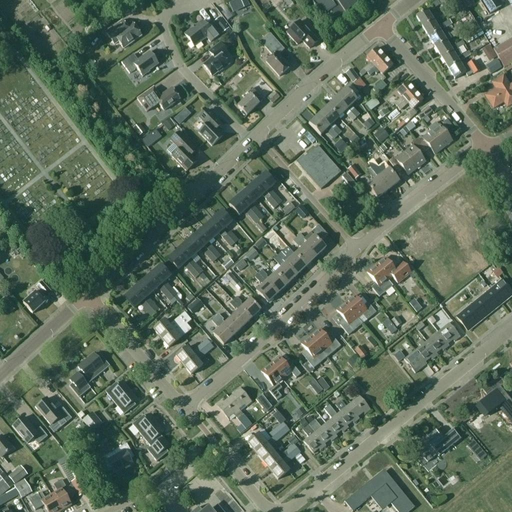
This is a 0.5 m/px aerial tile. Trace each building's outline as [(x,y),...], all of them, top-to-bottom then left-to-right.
[(245,0),(235,0),(228,3),(233,14),(249,6),(245,0)] [(282,14),(290,7),(283,0),(276,7),(282,14)] [(309,0),(322,17),(323,16),(328,24),(358,4),(355,0),(309,0)] [(446,0),(442,0),(440,2),(446,10),(451,7),(446,0)] [(488,15),(501,7),(496,0),(482,0),(484,3),(481,4),(488,15)] [(498,60),(502,67),(503,67),(503,69),(511,63),(511,0),(507,0),(511,7),(511,39),(493,50),(498,60)] [(439,32),(426,11),(426,10),(415,17),(415,18),(416,17),(428,38),(439,32)] [(228,29),(220,18),(213,23),(221,34),(228,29)] [(126,27),(122,22),(125,20),(124,20),(105,33),(114,45),(118,42),(123,49),(141,36),(131,23),(126,27)] [(202,21),(184,35),(194,47),(206,38),(210,43),(220,35),(212,24),(207,28),(202,21)] [(309,50),(317,42),(300,22),(286,34),(297,45),(301,41),(309,50)] [(485,32),(494,27),(492,23),(483,28),(485,32)] [(464,40),(467,45),(483,35),(480,30),(464,40)] [(428,38),(435,49),(445,42),(458,35),(455,31),(449,35),(448,34),(442,37),(439,32),(428,38)] [(226,38),(231,44),(236,40),(232,33),(226,38)] [(95,34),(89,37),(92,43),(98,40),(95,34)] [(260,43),(272,57),(265,63),(279,77),(289,68),(278,56),(284,50),(270,34),(260,43)] [(455,45),(449,48),(445,42),(435,49),(441,59),(452,53),(464,45),(462,42),(455,46),(455,45)] [(228,65),(222,58),(227,54),(219,44),(208,52),(213,58),(203,65),(212,77),(222,70),(228,65)] [(488,46),(483,50),(486,55),(492,52),(488,46)] [(361,77),(366,73),(384,58),(376,49),(366,58),(372,64),(370,66),(369,65),(359,74),(361,77)] [(138,61),(133,55),(121,63),(129,74),(136,69),(142,77),(149,72),(148,72),(158,65),(149,53),(138,61)] [(441,59),(454,80),(465,74),(467,77),(473,74),(473,75),(480,71),(474,61),(462,68),(458,63),(452,53),(441,59)] [(384,58),(366,73),(369,77),(374,73),(376,75),(379,72),(382,76),(392,67),(384,58)] [(108,59),(101,62),(104,67),(111,64),(108,59)] [(502,67),(498,60),(484,68),(488,76),(502,67)] [(353,83),(358,80),(359,79),(351,69),(345,74),(353,83)] [(491,84),(495,90),(485,97),(493,109),(503,103),(507,108),(511,104),(511,84),(509,87),(503,77),(491,84)] [(251,89),(247,94),(249,96),(237,107),(246,116),(262,101),(262,100),(272,91),(261,80),(251,89)] [(363,87),(358,80),(353,83),(359,91),(363,87)] [(372,90),(377,94),(386,86),(382,82),(372,90)] [(399,100),(394,104),(397,108),(414,92),(406,83),(397,92),(403,99),(401,101),(399,100)] [(336,98),(356,119),(359,115),(353,109),(352,110),(350,107),(357,101),(356,101),(360,97),(357,94),(359,92),(350,84),(345,89),(344,89),(345,89),(336,98)] [(158,104),(163,112),(179,100),(171,89),(160,97),(158,94),(154,97),(150,91),(137,100),(141,106),(148,102),(153,108),(158,104)] [(397,108),(400,111),(405,106),(404,105),(406,103),(412,110),(422,101),(414,92),(397,108)] [(346,115),(353,122),(356,119),(336,98),(327,107),(338,119),(345,112),(347,115),(346,115)] [(374,99),(366,105),(370,111),(379,105),(374,99)] [(334,127),(332,125),(338,119),(327,107),(318,116),(338,136),(341,133),(335,127),(334,127)] [(424,125),(430,120),(427,117),(432,112),(428,107),(417,117),(421,122),(424,125)] [(189,108),(175,120),(180,126),(194,114),(189,108)] [(384,110),(383,110),(378,114),(382,119),(390,113),(386,109),(384,110)] [(205,126),(198,133),(211,147),(222,137),(217,131),(222,126),(207,111),(199,118),(205,126)] [(411,111),(406,119),(411,123),(417,116),(411,111)] [(328,133),(334,139),(338,136),(318,116),(309,124),(308,124),(320,136),(326,130),(329,132),(328,133)] [(132,128),(139,136),(145,132),(139,123),(132,128)] [(431,133),(443,149),(451,142),(439,126),(431,133)] [(405,128),(400,132),(404,137),(408,132),(405,128)] [(373,138),(379,145),(387,138),(381,131),(373,138)] [(170,141),(173,145),(166,151),(186,172),(197,162),(191,156),(196,150),(179,133),(170,141)] [(424,152),(429,149),(434,155),(443,149),(431,133),(422,139),(420,137),(415,141),(424,152)] [(348,141),(354,147),(360,141),(354,136),(348,141)] [(424,152),(415,141),(410,145),(412,147),(404,154),(416,169),(424,163),(419,156),(424,152)] [(341,154),(348,148),(344,144),(337,151),(341,154)] [(306,174),(308,173),(322,189),(340,173),(340,172),(340,173),(317,147),(299,163),(298,161),(297,162),(305,170),(304,171),(306,174)] [(402,169),(407,176),(416,169),(404,154),(395,160),(393,158),(388,162),(397,173),(402,169)] [(379,161),(383,166),(388,161),(384,156),(379,161)] [(347,170),(355,179),(360,175),(353,166),(347,170)] [(388,191),(398,183),(388,170),(380,175),(378,173),(379,172),(375,166),(371,169),(388,191)] [(367,186),(377,199),(388,191),(371,169),(367,172),(371,178),(372,177),(374,180),(367,186)] [(277,206),(281,203),(269,189),(275,185),(265,174),(256,182),(265,193),(277,206)] [(346,174),(342,178),(351,188),(356,185),(346,174)] [(277,206),(265,193),(256,182),(247,189),(257,201),(262,196),(266,201),(274,210),(277,206)] [(247,189),(238,197),(260,222),(263,219),(251,205),(257,201),(247,189)] [(466,192),(454,202),(462,212),(474,202),(466,192)] [(238,197),(229,205),(239,216),(244,212),(256,225),(260,222),(238,197)] [(454,202),(441,212),(450,222),(462,212),(454,202)] [(474,202),(462,212),(470,222),(483,212),(474,202)] [(291,204),(282,211),(286,215),(295,208),(291,204)] [(302,220),(310,213),(303,205),(295,213),(302,220)] [(212,220),(222,231),(231,223),(221,212),(212,220)] [(462,212),(450,222),(458,232),(470,222),(462,212)] [(483,212),(470,222),(479,232),(491,222),(483,212)] [(234,245),(226,236),(222,231),(212,220),(203,228),(213,239),(218,235),(222,239),(230,248),(234,245)] [(255,227),(262,234),(266,230),(259,222),(255,227)] [(470,222),(458,232),(466,242),(479,232),(470,222)] [(491,222),(479,232),(487,243),(499,232),(491,222)] [(305,240),(300,235),(296,238),(315,258),(325,249),(319,243),(327,235),(318,226),(311,232),(312,235),(313,237),(306,243),(304,241),(305,240)] [(194,236),(204,247),(208,251),(216,260),(220,257),(212,248),(208,243),(213,239),(203,228),(194,236)] [(421,228),(412,236),(426,253),(436,245),(438,249),(443,245),(437,238),(432,241),(421,228)] [(230,232),(226,236),(234,245),(238,241),(230,232)] [(479,232),(466,242),(475,253),(487,243),(479,232)] [(204,247),(194,236),(186,243),(195,255),(204,247)] [(412,236),(402,244),(413,257),(408,260),(414,268),(419,264),(416,261),(426,253),(412,236)] [(298,246),(301,249),(294,255),(306,267),(315,258),(296,238),(292,242),(297,247),(298,246)] [(255,249),(259,254),(267,247),(262,242),(255,249)] [(186,243),(177,251),(198,276),(202,273),(190,259),(195,255),(186,243)] [(270,248),(276,254),(279,251),(273,245),(270,248)] [(177,251),(168,259),(177,270),(183,266),(195,279),(198,276),(177,251)] [(208,251),(204,254),(212,264),(216,260),(208,251)] [(258,256),(253,251),(249,254),(254,259),(258,256)] [(481,252),(469,261),(479,273),(491,264),(481,252)] [(21,264),(27,260),(22,253),(16,257),(21,264)] [(286,258),(281,253),(277,256),(296,277),(306,267),(294,255),(287,261),(285,259),(286,258)] [(296,277),(277,256),(273,260),(278,265),(279,264),(282,267),(275,273),(287,286),(296,277)] [(221,266),(226,271),(233,264),(229,259),(221,266)] [(388,281),(392,278),(397,285),(411,274),(401,263),(393,269),(384,259),(375,266),(388,281)] [(235,267),(239,272),(247,266),(242,260),(235,267)] [(173,299),(177,295),(165,282),(170,277),(160,266),(151,274),(173,299)] [(379,298),(392,287),(388,281),(375,266),(366,273),(375,284),(370,288),(379,298)] [(491,273),(496,279),(502,274),(497,268),(491,273)] [(262,271),(258,275),(277,295),(287,286),(275,273),(268,280),(266,277),(267,276),(262,271)] [(225,278),(234,288),(239,283),(230,273),(225,278)] [(157,288),(169,302),(173,299),(151,274),(142,282),(152,293),(157,288)] [(258,275),(254,278),(259,283),(260,283),(262,285),(255,292),(267,304),(277,295),(258,275)] [(501,304),(511,296),(511,295),(511,294),(501,281),(490,291),(501,304)] [(155,314),(159,311),(147,297),(152,293),(142,282),(133,290),(155,314)] [(41,283),(36,288),(39,290),(35,294),(34,293),(23,304),(32,314),(44,303),(41,301),(45,297),(46,298),(51,293),(41,283)] [(139,304),(151,318),(155,314),(133,290),(124,298),(134,309),(139,304)] [(490,313),(501,304),(490,291),(479,300),(490,313)] [(0,301),(11,313),(17,308),(6,296),(0,301)] [(354,296),(345,304),(357,319),(362,315),(366,321),(376,313),(367,303),(363,307),(354,296)] [(241,303),(236,298),(233,301),(251,320),(260,311),(250,300),(243,306),(240,304),(241,303)] [(479,322),(490,313),(479,300),(468,309),(479,322)] [(233,301),(229,304),(234,310),(235,309),(238,311),(231,318),(241,328),(251,320),(233,301)] [(357,319),(345,304),(336,311),(345,322),(340,326),(348,336),(362,324),(357,319)] [(191,306),(187,310),(192,314),(196,311),(191,306)] [(467,331),(479,322),(468,309),(456,318),(467,331)] [(153,330),(160,339),(187,317),(184,313),(169,326),(164,320),(153,330)] [(231,318),(224,324),(222,321),(223,320),(218,315),(215,318),(232,337),(241,328),(231,318)] [(179,339),(187,332),(191,337),(200,329),(197,325),(190,330),(186,325),(191,321),(187,317),(160,339),(168,349),(180,339),(179,339)] [(391,321),(396,327),(402,323),(396,317),(391,321)] [(215,318),(211,322),(216,327),(217,326),(219,328),(212,335),(223,346),(232,337),(215,318)] [(386,327),(391,333),(395,329),(391,324),(386,327)] [(447,345),(452,340),(454,342),(460,338),(448,324),(437,333),(447,345)] [(327,358),(340,347),(335,341),(330,345),(319,330),(310,337),(327,358)] [(435,354),(436,354),(441,349),(443,351),(448,347),(447,345),(437,333),(426,342),(435,354)] [(313,369),(327,358),(310,337),(301,345),(312,359),(308,363),(313,369)] [(187,348),(175,357),(183,366),(210,344),(207,340),(191,353),(187,348)] [(372,340),(367,344),(373,353),(379,348),(372,340)] [(436,354),(435,354),(426,342),(425,343),(422,340),(417,343),(420,347),(415,351),(424,363),(425,363),(430,358),(432,360),(437,356),(436,354)] [(183,366),(191,376),(202,366),(197,361),(213,348),(210,344),(183,366)] [(354,351),(362,360),(368,356),(360,346),(354,351)] [(424,363),(415,351),(404,361),(415,374),(413,372),(419,367),(420,370),(426,365),(425,363),(424,363)] [(393,356),(398,363),(403,358),(398,352),(393,356)] [(96,358),(93,354),(85,361),(98,376),(109,367),(100,355),(96,358)] [(346,362),(352,369),(361,362),(355,355),(346,362)] [(270,365),(282,380),(291,373),(295,379),(300,375),(292,365),(287,369),(279,358),(270,365)] [(87,385),(98,376),(85,361),(77,367),(80,371),(77,374),(87,385)] [(281,389),(278,384),(282,380),(270,365),(261,372),(273,387),(268,391),(276,401),(281,397),(277,392),(281,389)] [(346,378),(352,373),(348,369),(342,373),(346,378)] [(87,385),(77,374),(69,380),(72,384),(69,387),(78,398),(90,389),(87,385)] [(511,402),(500,388),(505,384),(499,376),(482,390),(488,397),(476,407),(481,414),(483,412),(485,415),(498,405),(511,422),(511,402)] [(317,387),(326,395),(330,390),(321,382),(317,387)] [(130,391),(123,383),(119,386),(116,383),(105,392),(114,404),(130,391)] [(352,388),(356,394),(360,390),(356,385),(352,388)] [(251,403),(240,389),(229,399),(238,410),(244,406),(245,408),(251,403)] [(136,399),(130,391),(114,404),(124,415),(135,406),(133,402),(136,399)] [(359,397),(348,406),(357,418),(357,417),(363,413),(364,415),(370,410),(359,397)] [(50,426),(61,417),(66,423),(71,419),(61,406),(56,410),(46,399),(35,408),(50,426)] [(229,399),(217,408),(228,421),(229,421),(227,419),(233,415),(237,420),(243,416),(238,410),(229,399)] [(348,406),(346,408),(341,402),(335,406),(340,412),(336,415),(346,427),(351,422),(353,424),(359,420),(357,417),(357,418),(348,406)] [(462,404),(453,414),(461,422),(471,412),(462,404)] [(325,424),(335,436),(340,431),(342,433),(348,429),(346,427),(336,415),(329,406),(324,410),(331,419),(325,424)] [(299,417),(305,413),(302,409),(296,413),(299,417)] [(92,413),(82,422),(92,433),(101,425),(92,413)] [(141,437),(157,424),(150,416),(146,419),(144,416),(132,425),(141,437)] [(251,426),(243,416),(237,420),(245,430),(251,426)] [(27,444),(33,440),(37,445),(47,437),(40,428),(35,432),(23,418),(13,427),(27,444)] [(324,445),(329,440),(331,442),(337,438),(335,436),(325,424),(321,428),(315,421),(308,426),(324,445)] [(278,427),(269,435),(272,438),(286,427),(283,423),(278,427)] [(157,424),(141,437),(150,448),(162,438),(160,435),(163,432),(157,424)] [(325,447),(324,445),(308,426),(302,431),(308,438),(303,442),(314,456),(313,454),(318,449),(320,451),(325,447)] [(266,444),(254,453),(262,462),(273,453),(269,447),(285,435),(289,431),(286,427),(272,438),(271,440),(266,444)] [(438,457),(462,438),(455,429),(443,438),(437,430),(427,438),(427,437),(426,437),(425,437),(424,437),(423,438),(423,439),(423,440),(423,441),(413,449),(417,455),(419,453),(422,457),(424,458),(427,463),(437,455),(438,457)] [(258,434),(247,444),(254,453),(266,444),(271,440),(263,431),(258,434)] [(1,436),(0,437),(0,457),(2,460),(4,459),(2,458),(12,450),(1,436)] [(162,438),(150,448),(147,451),(156,462),(168,453),(165,449),(169,446),(162,438)] [(471,449),(477,447),(475,441),(469,443),(471,449)] [(134,458),(126,444),(113,452),(123,469),(132,464),(130,460),(134,458)] [(293,445),(284,453),(287,457),(297,449),(293,445)] [(297,449),(287,457),(281,462),(270,471),(277,481),(289,471),(284,466),(300,453),(297,449)] [(113,452),(100,459),(108,472),(112,470),(114,474),(123,469),(113,452)] [(262,462),(270,471),(281,462),(287,457),(284,453),(278,458),(273,453),(262,462)] [(71,483),(79,497),(86,493),(79,479),(80,478),(70,461),(68,461),(66,458),(59,462),(61,465),(65,463),(75,481),(71,483)] [(99,478),(91,464),(88,466),(84,458),(80,460),(93,481),(99,478)] [(8,477),(14,485),(27,475),(20,467),(8,477)] [(165,470),(140,490),(145,496),(169,475),(165,470)] [(352,511),(370,498),(378,507),(381,511),(390,505),(396,511),(399,511),(403,509),(405,511),(408,511),(414,508),(414,507),(414,508),(385,473),(372,484),(370,482),(344,503),(351,511),(352,511)] [(0,489),(3,493),(8,488),(5,485),(6,485),(0,478),(0,489)] [(14,486),(21,499),(32,493),(24,480),(14,486)] [(53,485),(57,492),(51,495),(61,511),(71,506),(61,489),(65,487),(62,480),(53,485)] [(60,511),(61,511),(51,495),(45,499),(41,493),(28,500),(35,511),(43,506),(46,511),(60,511)] [(222,511),(210,498),(192,511),(222,511)]
